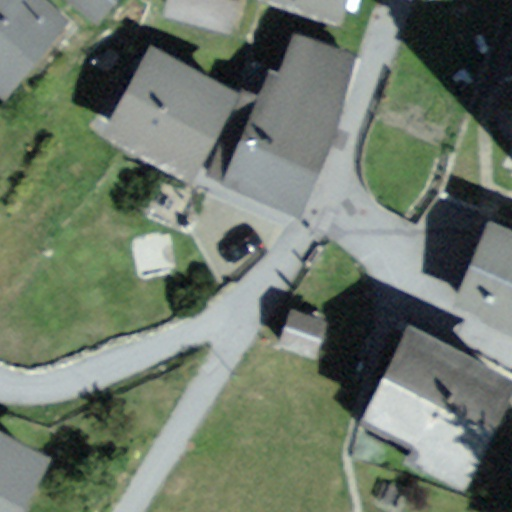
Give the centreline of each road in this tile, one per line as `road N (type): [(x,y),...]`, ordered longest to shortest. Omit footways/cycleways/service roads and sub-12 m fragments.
road 1 (residential): [(136,511),(343,192)]
road 2 (residential): [(343,192),(451,304),(511,338)]
road 3 (residential): [(413,0),(343,192)]
